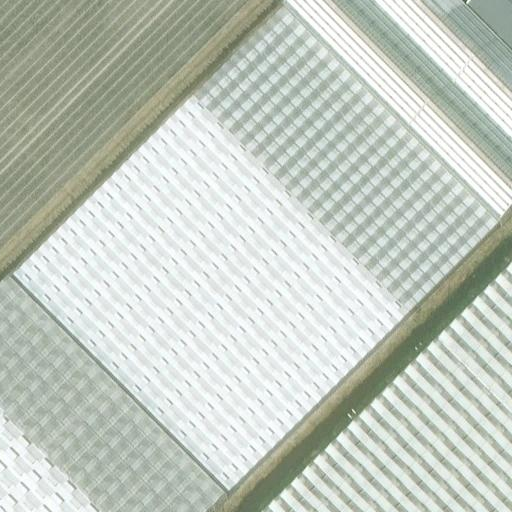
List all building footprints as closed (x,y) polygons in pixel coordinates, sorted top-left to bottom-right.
[(296,0),(286,11),(502,228),(511,217),(511,58),(467,13),(479,0),(296,0)] [(511,0),(479,0),(467,13),(511,58),(511,0)] [(11,283),(228,501),(502,228),(286,11),(11,283)] [(511,511),(511,265),(264,511),(511,511)] [(0,511),(216,511),(228,501),(11,283),(10,282),(0,292),(0,511)]
